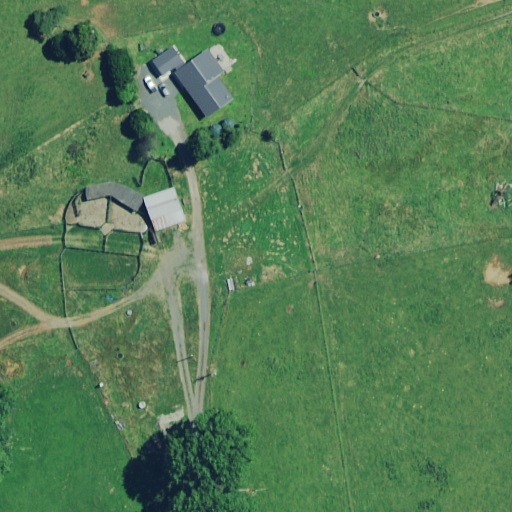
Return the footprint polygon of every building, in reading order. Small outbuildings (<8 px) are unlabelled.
[(241,44),(235,33),(223,39),(229,50),(241,44)] [(176,86),(182,82),(206,118),(235,99),(220,76),(231,69),(215,45),(176,72),(177,73),(170,78),(176,86)] [(186,177),(169,126),(157,131),(174,181),(186,177)] [(143,200),(113,182),(83,189),(86,201),(110,195),(136,211),(143,200)] [(186,221),(175,188),(144,198),(155,231),(186,221)]
